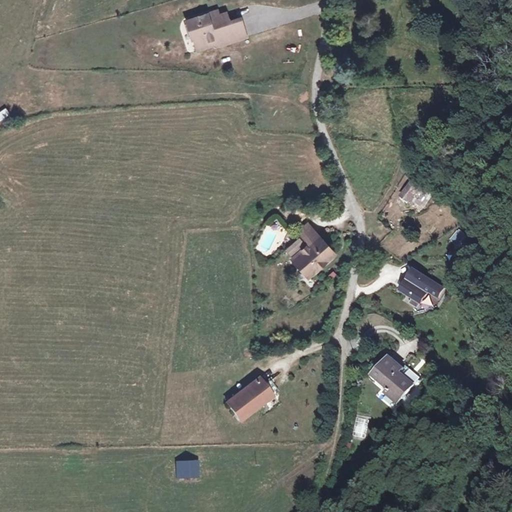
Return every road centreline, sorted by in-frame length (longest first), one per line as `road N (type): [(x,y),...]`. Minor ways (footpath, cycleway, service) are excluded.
road 1 (unclassified): [(327,477),(344,410),(343,328),(361,232),(318,118),(331,0)]
road 2 (track): [(402,358),(403,340),(383,330),(349,347),(313,348),(268,373)]
